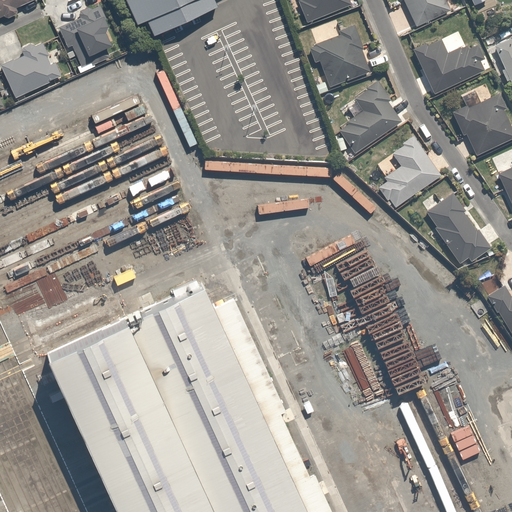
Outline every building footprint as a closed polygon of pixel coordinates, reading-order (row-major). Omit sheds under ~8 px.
[(0,0),(0,13),(3,12),(4,16),(15,11),(12,5),(25,0),(0,0)] [(210,0),(111,0),(121,21),(134,16),(142,34),(212,4),(210,0)] [(297,0),(304,20),(348,4),(347,0),(297,0)] [(403,0),(414,23),(449,7),(445,0),(403,0)] [(78,17),(57,25),(65,44),(69,43),(77,63),(72,64),(76,73),(96,64),(93,59),(105,54),(96,33),(106,28),(95,2),(75,10),(78,17)] [(365,69),(351,23),(337,27),(339,34),(306,45),(311,61),(319,59),(326,81),(365,69)] [(511,33),(492,43),(502,65),(497,68),(503,82),(511,77),(511,33)] [(410,47),(411,49),(430,92),(481,70),(477,60),(483,57),(476,42),(466,46),(464,43),(445,51),(438,35),(410,47)] [(0,66),(13,95),(58,74),(51,59),(47,61),(37,40),(20,47),(23,52),(0,62),(0,66)] [(335,129),(339,134),(330,140),(337,151),(346,145),(351,151),(397,119),(397,118),(383,98),(387,96),(374,77),(364,84),(366,87),(351,97),(359,109),(345,119),(346,121),(335,129)] [(326,90),(323,79),(312,82),(315,93),(326,90)] [(499,92),(498,92),(469,105),(467,101),(449,109),(458,132),(462,130),(472,153),(511,135),(500,108),(506,106),(499,92)] [(387,207),(437,172),(410,133),(400,140),(401,142),(390,150),(399,163),(382,175),(385,178),(374,186),(382,197),(381,198),(387,207)] [(511,163),(496,171),(511,207),(511,163)] [(422,210),(424,213),(456,260),(463,255),(467,261),(489,246),(463,209),(468,206),(455,187),(422,210)] [(202,283),(125,318),(213,511),(306,511),(213,308),(202,283)] [(500,283),(485,292),(511,338),(511,293),(508,296),(500,283)] [(234,299),(213,308),(306,511),(331,511),(315,475),(309,477),(280,413),(285,411),(234,299)] [(116,511),(213,511),(125,318),(46,355),(116,511)]
